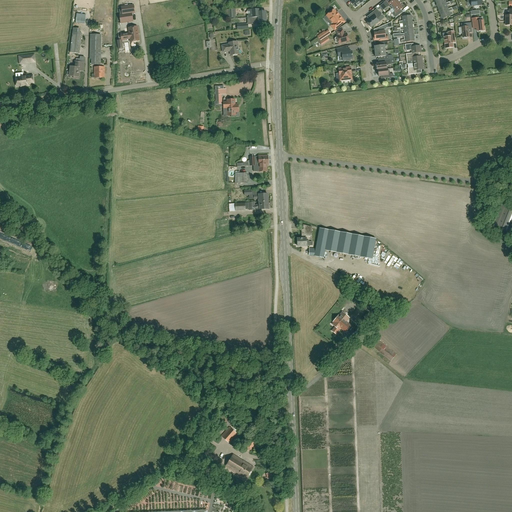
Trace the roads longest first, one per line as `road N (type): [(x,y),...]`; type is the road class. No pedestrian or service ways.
road 1 (tertiary): [(295,511),(276,61)]
road 2 (unclassified): [(0,110),(276,61)]
road 3 (track): [(290,394),(393,314),(321,267)]
